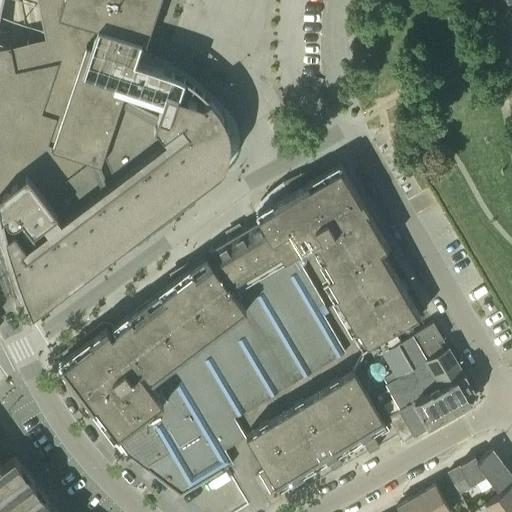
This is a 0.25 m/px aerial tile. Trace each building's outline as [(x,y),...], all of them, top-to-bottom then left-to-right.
[(208,94),(203,90),(198,85),(192,80),(183,74),(179,72),(177,71),(174,70),(135,57),(142,37),(141,37),(153,0),(0,0),(0,3),(0,205),(2,214),(3,221),(7,234),(10,247),(14,260),(19,275),(23,286),(27,296),(31,307),(33,309),(220,169),(221,168),(223,165),(226,160),(227,157),(228,154),(229,151),(229,150),(230,148),(230,145),(230,141),(230,140),(230,135),(229,132),(228,128),(227,125),(226,122),(225,117),(222,113),(219,107),(216,102),(212,98),(208,94)] [(106,324),(58,360),(92,405),(109,393),(112,397),(103,404),(111,413),(102,419),(104,421),(107,418),(117,432),(114,434),(116,436),(128,452),(176,489),(186,483),(189,488),(233,461),(225,448),(245,435),(233,416),(343,350),(318,307),(324,304),(295,254),(315,243),(334,275),(327,279),(366,346),(420,315),(381,248),(388,244),(350,179),(340,162),(322,173),(324,177),(310,186),(307,181),(255,211),(259,219),(243,228),(246,234),(231,243),(228,237),(210,247),(212,250),(208,257),(111,330),(106,324)] [(388,413),(403,438),(471,400),(472,388),(447,345),(425,358),(425,359),(385,382),(399,406),(388,413)] [(330,411),(353,451),(366,444),(369,450),(379,444),(369,427),(383,419),(353,369),(351,370),(364,391),(330,411)] [(269,471),(305,449),(322,439),(312,422),(364,391),(351,370),(246,432),(269,471)] [(353,451),(330,411),(312,422),(322,439),(305,449),(314,466),(327,459),(332,468),(342,463),(340,459),(353,451)] [(460,464),(448,471),(459,492),(477,482),(475,478),(486,471),(498,487),(511,476),(511,472),(492,446),(477,457),(475,455),(460,463),(460,464)] [(314,466),(305,449),(257,478),(266,494),(292,479),(296,488),(306,482),(301,473),(314,466)] [(0,506),(4,511),(56,511),(15,456),(2,466),(0,463),(0,506)] [(436,482),(416,493),(426,511),(445,511),(451,509),(436,482)] [(508,511),(511,509),(511,486),(510,483),(485,502),(492,511),(508,511)] [(426,511),(416,493),(397,504),(401,511),(426,511)]
